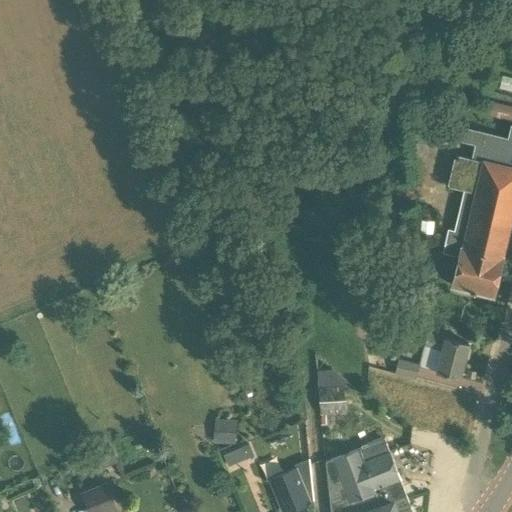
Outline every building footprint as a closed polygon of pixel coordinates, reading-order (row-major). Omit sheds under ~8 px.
[(462,128),(459,140),(488,147),(485,163),(459,156),(456,155),(455,158),(456,158),(449,185),(478,192),(468,233),(448,229),(443,253),(460,257),(453,287),(492,296),(502,256),(501,256),(508,225),(511,208),(511,128),(509,139),(462,128)] [(391,322),(385,312),(369,321),(375,331),(391,322)] [(420,365),(420,366),(437,371),(437,373),(460,379),(469,343),(445,338),(428,334),(420,365)] [(420,366),(420,365),(399,360),(395,373),(416,379),(420,366)] [(327,372),(318,373),(320,416),(346,413),(344,385),(334,386),(333,378),(327,372)] [(236,445),(237,420),(215,419),(214,443),(236,445)] [(385,439),(325,462),(330,511),(413,511),(389,451),(409,443),(411,432),(410,429),(385,439)] [(112,444),(95,451),(103,469),(119,462),(112,444)] [(239,449),(224,455),(229,466),(244,460),(239,449)] [(296,469),(271,480),(284,511),(309,500),(296,469)] [(107,482),(80,493),(88,511),(118,511),(119,511),(118,510),(107,482)]
